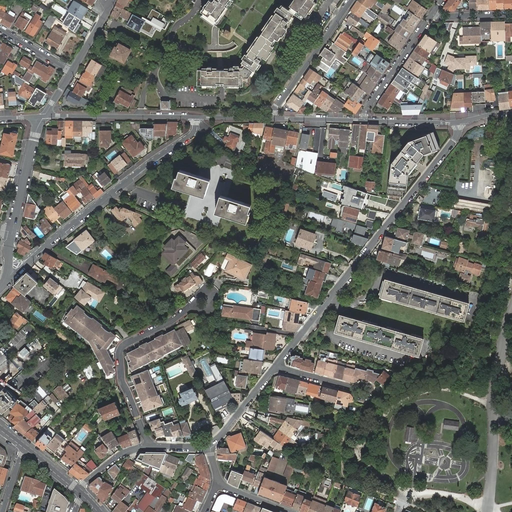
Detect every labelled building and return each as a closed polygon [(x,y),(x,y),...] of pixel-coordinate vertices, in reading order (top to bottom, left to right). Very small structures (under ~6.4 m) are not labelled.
[(118,0),(117,2),(116,5),(123,9),(125,6),(126,6),(128,0),(118,0)] [(231,0),(214,0),(213,3),(209,1),(204,8),(206,10),(201,16),(214,25),(230,2),(231,0)] [(296,0),(289,10),(294,13),(302,19),(307,11),(308,12),(315,2),(313,1),(314,0),(296,0)] [(377,0),(357,0),(357,1),(369,9),(374,3),(382,9),(385,5),(382,3),(381,2),(377,0)] [(409,11),(421,19),(427,10),(422,6),(419,4),(413,0),(408,8),(404,5),(403,7),(409,11)] [(446,10),(454,10),(461,1),(461,0),(448,0),(444,7),(446,10)] [(469,10),(477,9),(476,0),(469,0),(469,4),(469,10)] [(476,0),(477,9),(489,9),(488,0),(476,0)] [(488,0),(489,9),(496,9),(496,0),(488,0)] [(511,0),(503,0),(504,9),(511,8),(511,0)] [(82,20),(88,9),(74,1),(68,11),(70,13),(81,19),(82,20)] [(357,1),(350,11),(352,12),(360,18),(364,11),(368,14),(367,14),(375,20),(376,18),(378,15),(369,9),(357,1)] [(387,3),(385,5),(382,9),(381,11),(386,14),(392,5),(388,2),(387,3)] [(126,24),(127,25),(140,32),(141,29),(146,21),(145,20),(133,14),(123,9),(116,5),(110,16),(118,19),(119,16),(128,21),(126,24)] [(282,5),(262,34),(274,42),(279,35),(281,36),(283,32),(281,31),(289,21),(294,13),(289,10),(282,5)] [(152,9),(145,20),(146,21),(141,29),(149,33),(152,27),(160,31),(161,28),(164,30),(170,19),(163,15),(161,19),(158,18),(161,14),(152,9)] [(1,23),(10,28),(15,19),(8,15),(10,12),(8,11),(7,14),(1,23)] [(386,14),(381,11),(378,15),(376,18),(381,21),(386,24),(390,20),(391,18),(387,15),(386,14)] [(403,18),(402,20),(414,28),(421,19),(409,11),(407,12),(410,14),(406,20),(403,18)] [(22,12),(15,24),(24,30),(30,19),(24,15),(25,14),(22,12)] [(367,26),(362,33),(365,34),(367,32),(371,25),(366,22),(360,18),(352,12),(347,20),(355,25),(358,21),(364,25),(365,24),(367,26)] [(81,19),(70,13),(63,24),(74,31),(81,19)] [(50,14),(44,25),(50,28),(56,19),(56,18),(50,14)] [(32,24),(34,21),(33,20),(25,31),(33,36),(38,28),(32,24)] [(402,20),(398,24),(411,33),(414,28),(402,20)] [(491,21),(480,22),(480,27),(481,34),(485,34),(485,32),(491,32),(491,21)] [(505,21),(491,21),(491,32),(491,40),(505,40),(505,24),(505,21)] [(394,31),(406,39),(411,33),(398,24),(394,31)] [(362,33),(353,26),(351,30),(362,37),(364,36),(365,34),(362,33)] [(55,27),(46,42),(57,49),(66,33),(55,27)] [(388,42),(399,50),(406,39),(394,31),(388,27),(385,30),(389,33),(388,35),(391,37),(388,42)] [(481,34),(480,27),(471,27),(471,28),(469,28),(469,27),(462,27),(463,37),(459,37),(460,44),(481,43),(481,41),(481,34)] [(221,34),(228,39),(232,33),(224,28),(221,34)] [(105,38),(109,33),(102,29),(99,35),(105,38)] [(360,42),(356,39),(356,40),(344,31),(342,34),(341,33),(335,43),(346,50),(349,47),(354,50),(360,42)] [(367,32),(365,34),(364,36),(369,39),(366,43),(364,41),(361,39),(360,42),(364,45),(367,47),(371,50),(372,51),(379,40),(367,32)] [(242,62),(245,65),(253,71),(254,71),(260,64),(259,63),(263,57),(265,58),(270,50),(269,50),(274,42),(262,34),(242,62)] [(426,34),(418,44),(430,52),(432,54),(434,51),(432,49),(435,45),(437,47),(440,43),(437,42),(426,34)] [(364,45),(360,42),(354,50),(352,52),(357,56),(364,45)] [(0,47),(0,56),(4,59),(5,58),(6,59),(12,48),(3,43),(0,47)] [(328,49),(325,47),(320,54),(323,57),(321,60),(330,67),(336,59),(344,65),(346,61),(348,59),(343,56),(346,52),(333,43),(328,49)] [(112,55),(111,56),(115,58),(116,57),(124,62),(131,50),(120,44),(120,45),(118,48),(116,47),(115,49),(112,55)] [(430,52),(418,44),(414,51),(426,58),(430,52)] [(426,58),(414,51),(409,57),(421,65),(426,59),(426,58)] [(390,63),(376,54),(370,64),(383,73),(390,63)] [(450,65),(448,70),(453,71),(455,66),(456,67),(456,68),(466,68),(465,65),(470,65),(470,62),(476,62),(476,56),(465,56),(465,58),(459,58),(456,58),(448,55),(445,63),(450,65)] [(32,61),(24,56),(20,63),(28,68),(32,61)] [(409,57),(403,66),(415,73),(417,74),(421,69),(419,68),(421,65),(409,57)] [(95,75),(96,75),(98,76),(99,76),(101,74),(103,72),(104,70),(105,67),(104,67),(104,66),(102,65),(93,59),(86,70),(87,71),(95,75)] [(327,72),(330,67),(321,60),(317,65),(327,72)] [(13,64),(8,61),(2,71),(8,75),(10,71),(12,73),(17,65),(14,63),(13,64)] [(33,68),(30,66),(22,79),(26,81),(28,82),(33,74),(34,72),(40,76),(46,66),(37,61),(33,68)] [(370,64),(367,62),(362,70),(365,73),(368,75),(367,76),(377,83),(383,73),(370,64)] [(225,70),(221,70),(221,85),(224,85),(243,86),(243,82),(248,82),(248,78),(253,71),(245,65),(243,67),(240,67),(230,67),(230,70),(225,70)] [(48,68),(46,66),(40,76),(42,77),(41,79),(46,82),(47,80),(48,81),(54,71),(53,70),(54,68),(50,66),(48,68)] [(221,85),(221,70),(217,70),(212,69),(212,67),(208,67),(208,69),(203,69),(202,84),(217,85),(221,85)] [(453,78),(454,74),(452,73),(448,72),(446,71),(442,70),(437,67),(436,69),(435,72),(440,75),(439,79),(441,80),(440,83),(447,86),(449,83),(450,84),(451,83),(453,78)] [(306,75),(300,83),(304,86),(307,81),(310,83),(313,80),(317,82),(321,76),(310,68),(307,73),(306,75)] [(95,75),(87,71),(85,74),(84,74),(81,78),(80,81),(81,82),(92,88),(93,86),(92,84),(90,83),(95,75)] [(406,71),(402,76),(415,85),(418,80),(406,71)] [(366,92),(369,94),(377,83),(367,76),(368,75),(365,73),(356,85),(365,91),(366,92)] [(414,94),(424,100),(425,97),(426,93),(420,89),(417,87),(415,85),(402,76),(398,73),(394,80),(409,90),(414,94)] [(22,79),(19,77),(16,75),(16,77),(16,82),(23,86),(26,81),(22,79)] [(28,82),(26,81),(23,86),(18,93),(23,96),(23,95),(26,97),(27,95),(31,98),(36,90),(29,85),(30,83),(28,82)] [(78,84),(73,92),(75,93),(82,97),(86,89),(90,91),(92,88),(81,82),(79,85),(78,84)] [(125,93),(120,103),(129,108),(135,96),(136,95),(142,84),(139,82),(137,86),(136,86),(134,90),(134,91),(133,92),(132,94),(131,96),(125,93)] [(304,86),(300,83),(294,92),(297,94),(301,88),(303,90),(305,87),(304,86)] [(321,85),(318,83),(312,92),(307,99),(314,103),(321,92),(322,91),(318,89),(321,85)] [(347,89),(345,93),(350,96),(351,97),(356,100),(359,102),(362,98),(361,97),(365,91),(353,83),(349,90),(347,89)] [(402,94),(401,93),(402,91),(391,83),(385,93),(395,100),(400,104),(401,102),(398,99),(402,94)] [(426,93),(428,90),(429,86),(424,83),(420,89),(426,93)] [(484,85),(484,90),(486,90),(487,99),(488,99),(488,100),(494,100),(493,89),(494,89),(493,84),(484,85)] [(46,88),(44,92),(47,94),(51,96),(55,90),(48,86),(47,88),(46,88)] [(47,94),(44,92),(38,88),(29,102),(36,106),(39,100),(42,102),(47,94)] [(307,99),(312,92),(309,90),(304,97),(305,97),(302,100),(293,93),(286,103),(298,112),(303,105),(307,99)] [(9,105),(17,104),(16,91),(9,92),(10,98),(9,99),(9,105)] [(92,103),(71,91),(66,100),(77,106),(79,104),(82,105),(84,103),(90,106),(92,103)] [(324,93),(321,92),(314,103),(320,107),(329,95),(327,94),(324,98),(322,97),(324,93)] [(472,102),(485,101),(484,92),(472,92),(472,98),(472,102)] [(378,102),(376,105),(382,109),(384,106),(388,109),(389,107),(388,106),(392,100),(394,101),(395,100),(385,93),(378,102)] [(464,107),(464,105),(464,98),(463,93),(453,93),(451,107),(464,107)] [(509,94),(498,95),(500,109),(510,108),(510,105),(509,94)] [(330,96),(329,95),(320,107),(326,112),(335,99),(333,98),(330,103),(327,101),(330,96)] [(335,99),(326,112),(333,112),(335,110),(339,113),(344,105),(345,103),(337,96),(335,99)] [(472,107),(472,104),(472,102),(472,98),(464,98),(464,105),(468,105),(468,107),(472,107)] [(349,100),(348,99),(344,105),(355,113),(362,104),(359,102),(356,100),(354,103),(349,100)] [(161,109),(170,109),(170,100),(161,100),(161,109)] [(419,114),(423,104),(400,105),(403,114),(419,114)] [(74,120),(73,138),(75,138),(75,136),(82,136),(82,121),(74,120)] [(92,121),(82,121),(82,136),(82,144),(82,147),(86,147),(86,139),(95,139),(96,133),(92,133),(92,121)] [(174,122),(168,122),(167,134),(176,135),(177,131),(173,131),(174,122)] [(254,123),(250,123),(248,131),(247,134),(252,135),(253,132),(261,134),(260,136),(262,136),(264,123),(254,123)] [(167,124),(154,124),(154,135),(166,135),(167,124)] [(359,124),(353,124),(351,142),(353,143),(353,140),(357,140),(359,124)] [(368,125),(362,124),(359,145),(359,148),(365,149),(366,144),(366,140),(367,131),(368,125)] [(222,144),(225,147),(233,154),(234,149),(235,149),(240,136),(242,130),(230,125),(229,127),(231,127),(227,136),(225,135),(222,144)] [(379,125),(368,125),(367,131),(366,140),(374,141),(373,150),(378,151),(378,152),(383,153),(385,135),(378,134),(378,133),(379,125)] [(271,139),(274,128),(266,127),(264,138),(267,138),(271,139)] [(48,128),(47,143),(57,143),(57,139),(60,139),(61,136),(61,131),(58,131),(58,129),(48,128)] [(280,130),(274,128),(271,139),(271,144),(273,144),(273,146),(270,146),(269,151),(268,155),(273,156),(274,152),(275,147),(274,146),(274,144),(276,145),(283,146),(285,146),(288,131),(282,130),(280,130)] [(338,142),(340,129),(336,128),(334,128),(330,128),(329,139),(329,147),(334,148),(334,144),(335,143),(336,143),(336,144),(338,144),(338,142)] [(344,129),(340,129),(338,142),(338,144),(338,146),(348,147),(348,143),(350,130),(346,129),(344,129)] [(5,133),(2,144),(15,146),(18,133),(18,132),(18,131),(17,131),(16,131),(16,130),(15,130),(14,130),(13,130),(13,131),(12,131),(12,132),(11,135),(9,134),(6,133),(5,133)] [(293,144),(297,145),(299,132),(289,130),(286,145),(289,145),(288,148),(291,149),(293,149),(293,144)] [(495,130),(486,131),(487,139),(496,137),(495,130)] [(100,131),(101,147),(108,146),(108,144),(108,142),(110,142),(111,142),(111,131),(106,131),(100,131)] [(295,166),(297,167),(316,174),(317,161),(318,153),(306,151),(310,134),(302,133),(299,150),(295,166)] [(389,193),(389,198),(392,199),(400,200),(401,194),(402,189),(405,189),(405,185),(406,181),(406,178),(406,175),(406,174),(406,173),(422,152),(423,153),(424,152),(427,151),(438,147),(432,133),(424,137),(410,142),(409,142),(407,144),(408,145),(396,161),(395,160),(392,163),(393,163),(391,178),(391,180),(390,184),(390,187),(389,193)] [(123,142),(134,156),(144,148),(142,145),(140,142),(138,144),(137,142),(132,136),(123,142)] [(15,146),(2,144),(0,153),(12,155),(12,154),(13,152),(14,152),(15,146)] [(65,166),(84,166),(84,163),(85,160),(86,160),(88,160),(89,154),(79,154),(80,154),(70,153),(70,152),(65,152),(64,154),(62,154),(62,160),(64,160),(65,160),(65,163),(65,166)] [(131,160),(124,152),(108,165),(115,173),(122,168),(124,166),(131,160)] [(263,168),(262,171),(265,172),(266,167),(265,167),(268,156),(263,155),(263,157),(258,156),(257,165),(264,166),(263,168)] [(317,161),(316,174),(334,181),(337,157),(331,156),(330,162),(317,161)] [(349,156),(348,166),(354,167),(354,170),(360,171),(361,167),(363,157),(349,156)] [(187,217),(218,227),(222,213),(216,211),(221,195),(227,197),(235,171),(221,166),(216,165),(201,160),(196,175),(211,179),(206,195),(191,190),(187,203),(186,208),(185,209),(184,212),(184,213),(184,214),(185,215),(185,216),(186,216),(186,217),(187,217)] [(0,175),(8,177),(11,165),(0,163),(0,162),(0,175)] [(175,185),(191,190),(206,195),(211,179),(196,175),(180,169),(178,177),(175,185)] [(98,178),(96,180),(102,188),(104,186),(111,180),(105,172),(98,178)] [(83,178),(81,179),(87,188),(88,187),(96,198),(104,192),(99,187),(98,188),(96,186),(95,187),(92,184),(89,186),(83,178)] [(83,199),(86,203),(94,197),(84,185),(84,184),(81,180),(78,182),(78,183),(77,184),(76,183),(73,186),(79,193),(82,190),(85,194),(84,195),(83,199)] [(376,182),(366,181),(366,190),(367,190),(367,191),(371,192),(374,192),(374,189),(371,189),(372,187),(376,188),(376,182)] [(359,190),(344,185),(343,189),(345,189),(340,204),(363,208),(366,199),(356,196),(359,190)] [(66,203),(73,211),(82,204),(73,195),(74,195),(69,189),(67,191),(72,198),(66,203)] [(338,195),(324,190),(322,196),(336,202),(338,195)] [(34,200),(29,193),(26,204),(24,215),(26,216),(36,218),(41,209),(39,206),(34,200)] [(34,200),(39,206),(42,201),(45,197),(41,195),(38,199),(37,197),(34,200)] [(216,211),(222,213),(246,220),(248,214),(251,205),(227,197),(221,195),(216,211)] [(492,214),(494,204),(456,198),(454,208),(492,214)] [(55,208),(64,219),(72,212),(63,201),(55,208)] [(289,203),(284,202),(281,211),(279,216),(284,217),(289,203)] [(45,211),(52,221),(59,216),(51,205),(48,207),(48,208),(45,211)] [(116,206),(112,210),(121,222),(129,216),(129,217),(133,221),(132,222),(135,226),(142,221),(139,217),(142,215),(135,212),(123,207),(121,206),(121,207),(119,208),(116,206)] [(359,210),(346,206),(345,206),(344,206),(343,206),(342,207),(341,207),(341,208),(341,209),(340,210),(341,211),(339,217),(343,218),(356,222),(357,217),(357,215),(359,210)] [(436,209),(433,209),(421,206),(420,206),(418,219),(434,221),(435,219),(436,211),(436,209)] [(377,212),(370,210),(367,218),(375,220),(377,212)] [(467,218),(466,222),(467,222),(467,223),(470,224),(472,224),(472,225),(478,226),(477,229),(478,230),(477,238),(485,239),(488,221),(485,220),(486,218),(471,215),(470,219),(467,218)] [(365,226),(333,217),(331,225),(336,227),(335,230),(343,233),(345,226),(355,229),(353,236),(363,239),(367,227),(365,226)] [(39,226),(45,234),(53,228),(45,218),(41,221),(43,224),(39,226)] [(367,220),(365,226),(367,227),(372,229),(374,222),(367,220)] [(18,252),(24,255),(26,250),(29,252),(31,247),(25,243),(29,239),(31,237),(28,233),(23,228),(22,226),(20,231),(27,239),(25,241),(22,239),(21,241),(20,241),(18,246),(20,247),(18,252)] [(410,230),(399,227),(396,239),(397,239),(404,241),(407,242),(410,230)] [(79,236),(75,240),(83,250),(89,244),(89,245),(90,245),(91,245),(91,246),(92,246),(93,246),(93,245),(94,245),(94,244),(95,244),(95,243),(95,242),(95,241),(94,240),(95,240),(87,230),(86,231),(85,229),(81,233),(82,234),(81,235),(79,236)] [(299,237),(297,243),(310,248),(312,243),(315,236),(315,234),(301,229),(301,230),(299,237)] [(30,231),(28,233),(31,237),(33,239),(37,236),(31,230),(30,231)] [(425,233),(415,231),(412,243),(417,245),(420,245),(421,246),(425,233)] [(173,239),(165,247),(167,249),(163,253),(174,263),(166,271),(171,276),(197,250),(181,235),(175,241),(173,239)] [(33,239),(31,237),(29,239),(35,246),(37,245),(33,239)] [(83,250),(75,240),(66,247),(77,254),(83,250)] [(398,257),(401,258),(402,255),(406,257),(407,255),(403,254),(395,251),(394,255),(390,253),(380,250),(377,259),(387,262),(396,265),(398,257)] [(57,259),(47,253),(46,252),(43,257),(47,259),(45,264),(52,268),(54,265),(57,267),(61,261),(57,259)] [(197,258),(191,264),(192,266),(195,268),(199,264),(201,262),(204,259),(207,256),(203,252),(197,258)] [(263,255),(260,263),(264,265),(268,256),(269,255),(267,254),(264,253),(263,255)] [(228,254),(226,258),(231,260),(226,270),(229,272),(229,273),(235,275),(237,274),(238,276),(244,279),(251,265),(228,254)] [(456,269),(464,272),(465,269),(471,270),(472,271),(474,266),(467,263),(467,262),(468,261),(459,258),(456,269)] [(316,270),(328,273),(331,263),(317,259),(316,263),(317,263),(316,268),(314,268),(314,269),(316,270)] [(467,263),(474,266),(472,271),(472,272),(478,274),(481,265),(475,263),(475,265),(467,262),(467,263)] [(94,264),(89,273),(100,279),(101,280),(105,282),(107,278),(108,279),(118,284),(121,278),(110,272),(94,264)] [(313,281),(316,270),(314,269),(310,268),(306,279),(310,280),(313,281)] [(190,270),(187,273),(189,276),(187,278),(186,276),(182,279),(183,280),(174,286),(178,292),(182,289),(183,291),(195,283),(197,285),(203,281),(199,276),(194,275),(192,272),(190,270)] [(325,281),(328,273),(316,270),(313,281),(322,284),(323,280),(325,281)] [(35,285),(38,282),(36,279),(27,272),(24,275),(25,275),(20,280),(17,282),(14,285),(26,295),(28,292),(35,285)] [(60,284),(51,278),(44,286),(53,293),(55,295),(62,286),(60,284)] [(318,297),(322,284),(313,281),(310,280),(306,279),(303,278),(301,283),(308,286),(306,293),(318,297)] [(386,281),(382,295),(463,318),(467,304),(386,281)] [(82,289),(76,297),(84,304),(91,296),(100,302),(106,292),(88,282),(82,289)] [(24,295),(22,294),(14,287),(5,298),(12,303),(23,311),(31,301),(24,295)] [(315,308),(318,305),(309,303),(293,299),(291,307),(292,307),(291,309),(289,308),(288,310),(300,312),(306,314),(307,309),(308,307),(315,308)] [(233,305),(224,303),(222,315),(259,321),(261,309),(247,307),(247,310),(233,308),(233,305)] [(69,317),(66,321),(70,325),(71,324),(73,327),(76,330),(79,332),(86,337),(89,340),(90,341),(91,342),(93,342),(95,346),(97,349),(95,351),(108,374),(109,374),(110,374),(111,374),(111,373),(112,373),(112,372),(113,372),(114,372),(114,371),(112,366),(114,365),(111,359),(109,360),(105,353),(104,351),(116,336),(110,332),(109,332),(109,331),(108,331),(107,331),(107,330),(106,330),(106,329),(105,329),(104,329),(102,328),(102,326),(93,318),(91,318),(90,317),(89,316),(88,316),(88,315),(87,315),(87,314),(86,314),(86,313),(85,313),(85,312),(78,306),(74,311),(73,310),(72,310),(72,311),(71,311),(71,312),(70,312),(70,313),(69,313),(69,314),(69,315),(68,315),(68,316),(69,317)] [(300,312),(288,310),(286,309),(283,330),(296,332),(303,324),(298,323),(299,318),(299,317),(300,312)] [(26,324),(27,321),(23,317),(17,313),(16,312),(13,316),(14,316),(11,320),(9,324),(14,329),(15,327),(17,329),(23,321),(26,324)] [(422,339),(341,316),(337,331),(418,354),(422,339)] [(179,330),(176,331),(183,344),(184,346),(191,342),(186,332),(192,328),(193,326),(190,320),(177,326),(179,330)] [(10,333),(14,337),(18,333),(14,329),(10,333)] [(173,333),(168,335),(175,349),(179,347),(178,346),(183,344),(176,331),(175,329),(172,331),(173,333)] [(264,349),(274,350),(274,347),(272,346),(273,338),(275,339),(276,335),(276,334),(267,332),(266,334),(256,333),(255,342),(252,342),(246,341),(246,344),(246,347),(252,348),(264,349)] [(163,336),(159,337),(167,353),(175,349),(168,335),(164,338),(163,336)] [(157,341),(153,343),(160,357),(167,353),(159,337),(156,339),(157,341)] [(147,344),(144,345),(151,360),(155,358),(156,359),(160,357),(153,343),(148,346),(147,344)] [(137,352),(144,365),(148,363),(147,362),(151,360),(144,345),(141,347),(141,348),(142,349),(137,352)] [(252,348),(246,347),(242,346),(241,349),(250,350),(249,356),(241,354),(240,356),(263,360),(264,349),(252,348)] [(140,367),(144,365),(137,352),(132,354),(132,352),(131,352),(128,354),(129,355),(132,361),(128,363),(132,370),(140,366),(140,367)] [(291,364),(291,365),(300,368),(303,357),(300,357),(300,356),(296,354),(295,355),(293,355),(292,356),(291,356),(291,357),(291,358),(292,360),(291,362),(291,364)] [(71,364),(74,361),(75,360),(68,355),(65,357),(67,359),(71,364)] [(194,366),(193,365),(192,365),(188,355),(183,358),(188,369),(192,376),(196,374),(195,371),(196,371),(194,366)] [(0,372),(14,360),(11,357),(0,367),(0,372)] [(306,358),(303,357),(300,368),(312,371),(314,363),(311,362),(312,359),(306,357),(306,358)] [(262,361),(245,358),(243,371),(246,372),(261,373),(262,361)] [(335,377),(354,382),(364,378),(366,379),(373,382),(374,383),(377,379),(381,374),(374,372),(374,370),(368,369),(367,371),(356,368),(356,370),(318,360),(316,366),(315,372),(335,377)] [(88,367),(83,369),(88,380),(93,378),(88,367)] [(387,373),(389,369),(385,368),(384,371),(377,379),(383,384),(390,375),(387,373)] [(146,370),(131,375),(132,377),(133,379),(134,379),(135,379),(137,384),(151,379),(147,370),(146,370)] [(246,372),(243,371),(239,370),(235,370),(234,376),(238,376),(236,386),(246,388),(246,383),(247,380),(248,375),(246,375),(246,372)] [(279,375),(275,377),(272,386),(275,387),(275,390),(279,391),(280,389),(281,387),(286,388),(288,377),(279,375)] [(208,382),(207,383),(216,401),(223,397),(224,399),(227,398),(226,396),(227,395),(218,377),(213,379),(208,382)] [(300,381),(288,377),(286,388),(285,390),(297,393),(300,381)] [(154,387),(151,379),(137,384),(139,389),(138,389),(138,393),(154,387)] [(298,394),(305,396),(306,393),(309,383),(300,381),(297,393),(298,394)] [(316,395),(315,402),(319,403),(320,397),(320,396),(318,396),(320,386),(309,383),(306,393),(316,395)] [(54,390),(63,401),(70,396),(61,386),(60,385),(54,390)] [(154,387),(138,393),(139,396),(140,396),(142,395),(144,400),(157,395),(154,387)] [(182,403),(182,405),(185,404),(197,399),(198,398),(198,397),(196,391),(195,391),(193,388),(193,387),(188,389),(185,390),(184,387),(179,389),(181,392),(180,392),(180,393),(182,396),(179,398),(180,399),(179,400),(180,403),(181,403),(182,403)] [(320,396),(320,397),(329,400),(331,400),(336,401),(339,391),(323,387),(320,396)] [(0,407),(3,412),(10,406),(17,400),(8,390),(7,391),(4,388),(0,391),(0,407)] [(352,401),(352,397),(351,394),(350,394),(348,394),(339,391),(336,401),(335,403),(334,408),(336,408),(337,404),(337,403),(338,403),(340,404),(340,403),(347,405),(347,403),(348,401),(349,402),(351,402),(352,401)] [(52,393),(45,398),(51,405),(58,400),(52,393)] [(240,393),(231,393),(234,401),(238,406),(241,402),(240,401),(240,393)] [(78,394),(75,397),(82,402),(85,399),(78,394)] [(157,395),(144,400),(146,405),(144,406),(143,406),(144,409),(145,410),(162,404),(159,394),(157,395)] [(295,399),(286,398),(271,396),(269,410),(279,412),(279,408),(284,409),(285,403),(294,405),(295,399)] [(82,402),(75,397),(73,401),(79,406),(82,402)] [(18,399),(17,400),(10,406),(14,409),(12,412),(14,413),(10,418),(17,424),(37,405),(32,402),(28,405),(21,400),(20,400),(18,399)] [(14,426),(25,434),(34,425),(35,426),(41,420),(36,414),(46,405),(43,400),(37,405),(17,424),(14,426)] [(98,408),(105,419),(113,416),(114,416),(116,415),(121,413),(116,401),(111,403),(110,404),(98,408)] [(299,430),(301,431),(302,430),(298,427),(302,422),(304,423),(309,424),(310,422),(306,421),(305,421),(303,420),(292,418),(290,418),(288,417),(287,417),(285,420),(286,420),(289,423),(297,429),(299,430)] [(153,429),(155,428),(158,436),(161,437),(162,435),(162,434),(163,433),(164,436),(169,437),(183,437),(191,437),(190,434),(191,434),(187,421),(185,422),(185,419),(178,422),(179,422),(173,424),(172,421),(165,423),(164,420),(161,421),(160,419),(157,420),(157,419),(154,420),(154,421),(150,422),(151,424),(150,426),(152,427),(153,429)] [(282,432),(289,423),(286,420),(279,430),(280,430),(282,432)] [(458,423),(445,421),(444,428),(457,429),(458,423)] [(304,423),(302,422),(298,427),(302,430),(305,426),(309,427),(309,424),(304,423)] [(34,425),(25,434),(33,441),(34,439),(37,441),(45,432),(41,430),(43,427),(38,423),(35,427),(34,426),(35,426),(34,425)] [(298,432),(299,430),(297,429),(289,423),(282,432),(291,438),(293,439),(294,438),(292,436),(296,430),(298,432)] [(86,430),(83,427),(73,439),(74,440),(69,447),(67,445),(64,449),(67,451),(62,458),(68,463),(82,447),(78,445),(90,430),(87,428),(86,430)] [(76,427),(69,434),(72,436),(78,428),(76,427)] [(133,445),(140,442),(134,427),(132,427),(133,430),(130,432),(128,432),(129,434),(133,445)] [(48,428),(45,432),(37,441),(36,443),(44,449),(45,448),(47,446),(56,434),(48,428)] [(291,438),(282,432),(280,430),(279,430),(273,439),(284,447),(286,448),(289,447),(285,445),(289,440),(297,445),(300,444),(296,442),(293,439),(291,438)] [(112,431),(102,437),(104,441),(111,449),(120,443),(117,438),(112,431)] [(284,447),(273,439),(267,435),(264,433),(262,431),(256,440),(261,443),(268,448),(270,444),(273,447),(274,446),(276,447),(274,450),(274,451),(280,450),(286,448),(284,447)] [(64,440),(56,434),(47,446),(55,453),(64,440)] [(123,448),(133,445),(129,434),(117,438),(120,443),(123,448)] [(230,447),(229,448),(230,452),(232,451),(232,452),(236,450),(236,451),(237,450),(246,447),(242,435),(237,436),(237,434),(232,436),(231,435),(229,436),(228,437),(227,438),(230,447)] [(55,453),(62,458),(67,451),(64,449),(67,445),(69,444),(64,440),(55,453)] [(108,450),(103,444),(95,450),(102,458),(106,454),(105,452),(108,450)] [(236,460),(238,453),(230,453),(217,452),(218,458),(232,459),(232,461),(230,467),(232,468),(236,460)] [(149,478),(151,479),(156,482),(159,472),(160,470),(162,465),(166,456),(162,454),(161,455),(158,454),(157,455),(154,454),(153,455),(150,454),(150,455),(146,454),(145,455),(144,457),(140,455),(137,461),(135,462),(142,464),(142,466),(145,467),(149,468),(150,466),(153,467),(149,478)] [(195,456),(196,454),(189,454),(185,460),(191,463),(195,456)] [(202,454),(196,454),(195,456),(197,462),(196,463),(197,467),(199,467),(207,465),(204,456),(202,454)] [(160,470),(159,472),(172,477),(179,459),(169,455),(165,466),(162,465),(160,470)] [(272,456),(272,457),(267,469),(274,471),(279,459),(272,456)] [(83,478),(98,467),(92,459),(86,465),(78,459),(69,470),(80,478),(83,478)] [(131,462),(127,460),(123,466),(126,469),(131,462)] [(127,469),(130,471),(133,467),(134,464),(131,462),(126,469),(127,469)] [(137,470),(143,474),(145,467),(142,466),(142,464),(135,462),(134,464),(133,467),(137,470)] [(294,467),(295,465),(289,463),(284,475),(287,477),(290,478),(294,467)] [(107,471),(110,475),(112,477),(114,480),(120,471),(120,470),(119,468),(118,468),(115,465),(107,471)] [(209,474),(207,465),(199,467),(201,471),(200,472),(201,476),(210,481),(209,474)] [(244,472),(244,474),(241,479),(252,483),(251,484),(250,484),(247,490),(251,491),(253,485),(257,475),(255,474),(252,472),(251,472),(248,471),(249,470),(249,469),(250,466),(247,465),(244,472)] [(0,484),(3,486),(8,470),(0,467),(0,484)] [(192,471),(188,468),(182,476),(181,479),(186,482),(187,479),(192,471)] [(230,473),(228,480),(235,483),(239,485),(241,479),(244,474),(243,473),(240,472),(232,469),(230,473)] [(314,473),(307,470),(304,476),(312,479),(314,473)] [(135,484),(143,489),(151,479),(149,478),(143,474),(135,484)] [(257,474),(257,475),(253,485),(258,487),(255,493),(258,494),(258,492),(260,488),(264,476),(257,474)] [(210,485),(210,481),(201,476),(200,475),(195,486),(196,487),(207,492),(210,485)] [(264,476),(260,488),(258,492),(273,497),(278,499),(282,501),(286,490),(286,488),(287,485),(285,484),(284,484),(279,482),(272,479),(271,481),(267,479),(268,478),(264,476)] [(30,479),(26,477),(25,479),(24,483),(23,485),(22,489),(21,491),(42,498),(47,484),(34,480),(30,479)] [(89,488),(97,495),(104,484),(102,482),(102,480),(100,478),(98,478),(89,486),(89,488)] [(151,479),(143,489),(146,492),(156,498),(160,501),(162,496),(163,496),(167,490),(156,482),(151,479)] [(104,503),(105,503),(114,488),(104,483),(104,484),(97,495),(104,503)] [(119,504),(121,502),(122,501),(125,497),(126,498),(129,494),(130,492),(125,488),(121,485),(111,498),(119,504)] [(207,492),(196,487),(195,486),(194,486),(191,492),(188,497),(189,498),(197,501),(198,502),(202,503),(204,498),(207,492)] [(286,490),(282,501),(281,503),(292,507),(298,494),(298,491),(296,491),(296,492),(286,488),(286,490)] [(160,511),(163,508),(167,501),(168,500),(170,497),(172,493),(167,490),(163,496),(162,496),(160,501),(156,498),(146,492),(137,507),(139,509),(137,511),(126,511),(125,511),(160,511)] [(358,506),(362,496),(348,490),(347,493),(344,501),(346,502),(348,503),(350,503),(352,504),(354,505),(355,505),(358,506)] [(49,511),(67,511),(68,510),(69,507),(70,504),(65,498),(56,491),(49,511)] [(300,492),(298,491),(298,494),(292,507),(300,510),(305,498),(305,497),(306,495),(306,494),(304,494),(304,492),(300,491),(300,492)] [(258,492),(258,494),(267,497),(272,499),(281,503),(282,501),(278,499),(273,497),(258,492)] [(212,511),(214,511),(218,511),(223,502),(235,507),(237,501),(235,500),(236,499),(220,493),(214,505),(212,510),(212,511)] [(319,496),(314,494),(313,498),(312,500),(312,501),(307,511),(323,511),(326,505),(317,502),(319,496)] [(305,498),(300,510),(304,511),(307,511),(312,501),(312,500),(313,498),(306,495),(305,497),(305,498)] [(191,511),(194,507),(197,501),(189,498),(186,505),(184,505),(182,508),(191,511)] [(243,511),(247,503),(238,500),(234,509),(241,511),(243,511)] [(38,510),(41,503),(35,501),(32,508),(38,510)] [(125,511),(126,511),(127,511),(129,508),(125,506),(121,502),(119,504),(113,511),(125,511)] [(252,511),(255,506),(247,503),(243,511),(252,511)]
